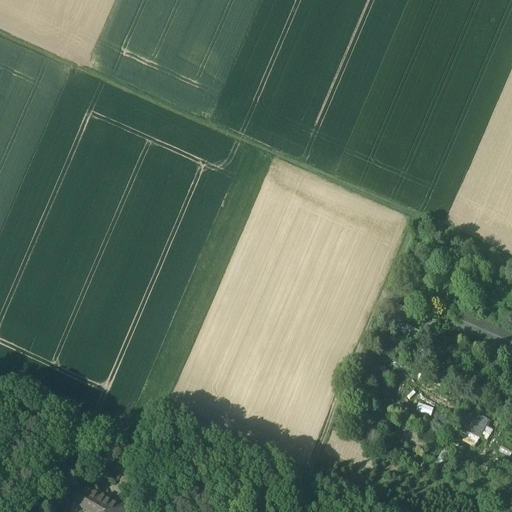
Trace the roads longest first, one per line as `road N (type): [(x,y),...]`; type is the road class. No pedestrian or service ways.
road 1 (track): [(0,33),(511,261)]
road 2 (residential): [(0,385),(266,511)]
